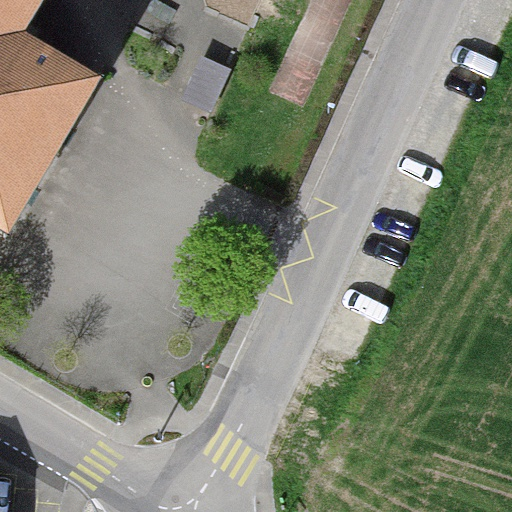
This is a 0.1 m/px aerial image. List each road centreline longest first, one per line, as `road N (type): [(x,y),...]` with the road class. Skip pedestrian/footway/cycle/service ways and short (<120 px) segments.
road 1 (residential): [(184,511),(252,408),(435,0)]
road 2 (residential): [(158,511),(0,406)]
